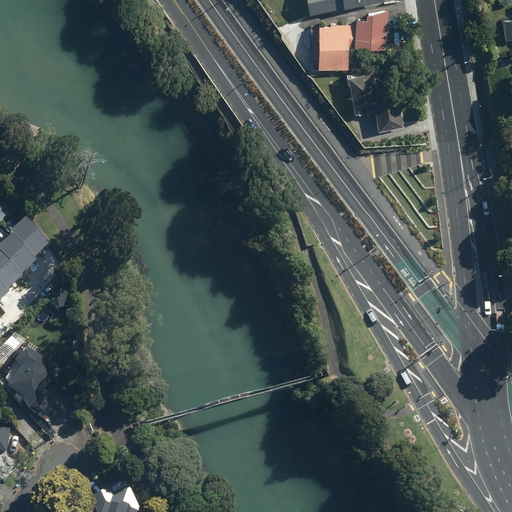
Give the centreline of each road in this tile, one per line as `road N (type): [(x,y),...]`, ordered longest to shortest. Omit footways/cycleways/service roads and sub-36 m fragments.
road 1 (primary): [(487,511),(272,138)]
road 2 (primary): [(272,138),(379,272),(499,455)]
road 3 (tertiary): [(459,159),(492,268),(495,342),(484,369)]
road 4 (tertiary): [(484,369),(469,310),(459,159)]
road 5 (primary): [(177,0),(272,138)]
road 6 (tertiary): [(434,0),(459,159)]
